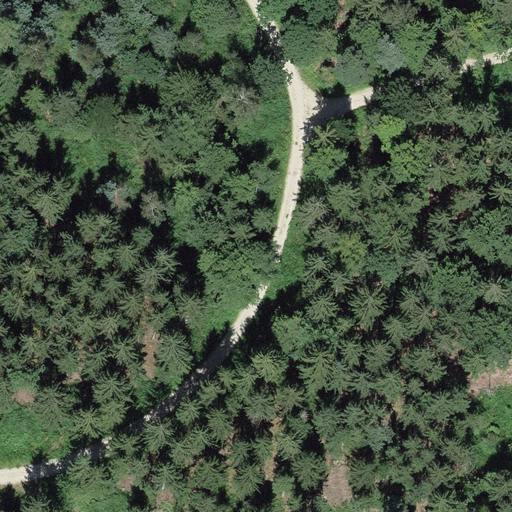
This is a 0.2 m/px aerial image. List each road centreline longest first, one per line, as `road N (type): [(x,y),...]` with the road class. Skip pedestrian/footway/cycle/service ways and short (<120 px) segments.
road 1 (track): [(0,476),(51,471),(165,415),(239,340),(283,236),(303,105)]
road 2 (track): [(511,54),(303,105)]
